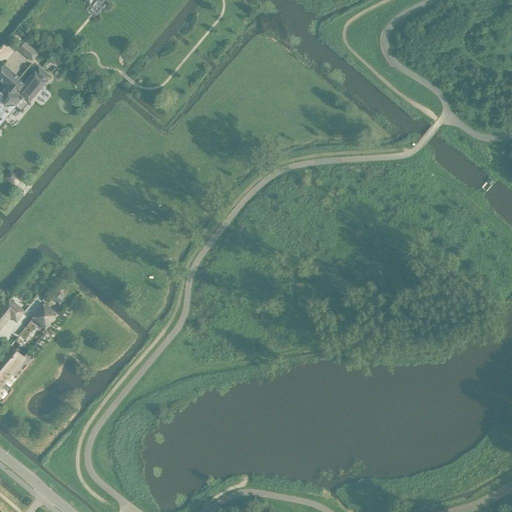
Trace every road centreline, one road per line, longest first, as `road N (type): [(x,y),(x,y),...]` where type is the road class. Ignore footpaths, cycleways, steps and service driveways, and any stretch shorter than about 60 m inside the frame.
road 1 (unknown): [(125,511),(84,485),(77,447),(91,416),(175,309),(185,272),(219,222),(268,168),(295,156),(394,148),(408,155)]
road 2 (unknown): [(384,0),(346,20),(344,40),(438,121)]
